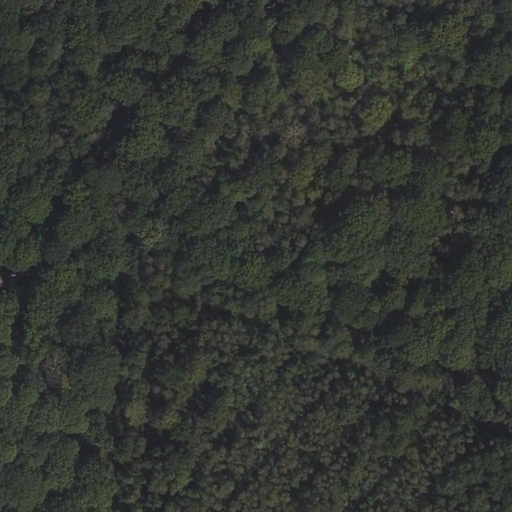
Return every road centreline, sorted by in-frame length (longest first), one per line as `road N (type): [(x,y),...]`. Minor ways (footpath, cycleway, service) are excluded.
road 1 (track): [(511,408),(115,241)]
road 2 (track): [(106,511),(115,241)]
